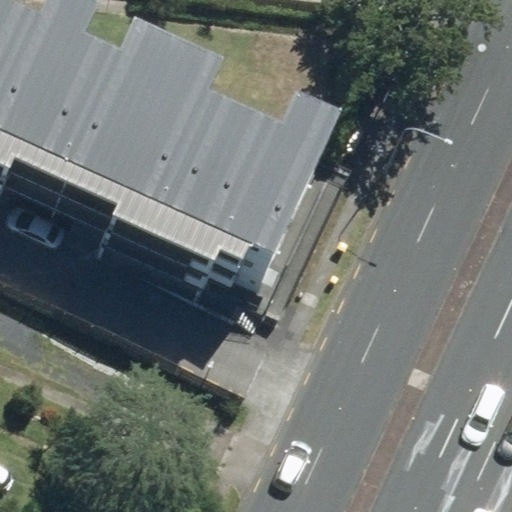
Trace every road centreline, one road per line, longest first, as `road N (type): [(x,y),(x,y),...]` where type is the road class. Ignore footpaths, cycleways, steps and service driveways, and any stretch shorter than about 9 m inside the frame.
road 1 (primary): [(298,511),(511,60)]
road 2 (primary): [(511,364),(443,511)]
